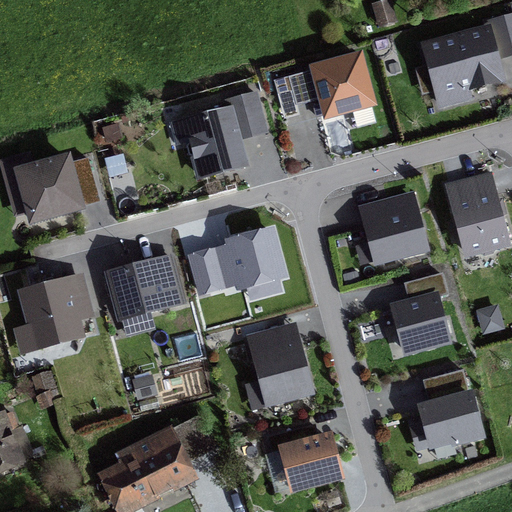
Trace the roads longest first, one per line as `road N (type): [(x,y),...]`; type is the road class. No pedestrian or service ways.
road 1 (residential): [(383,511),(298,187)]
road 2 (residential): [(298,187),(36,255)]
road 3 (residential): [(511,129),(298,187)]
road 4 (residential): [(393,511),(511,471)]
